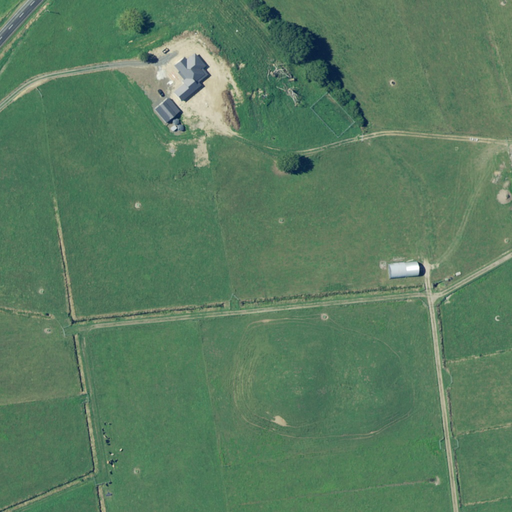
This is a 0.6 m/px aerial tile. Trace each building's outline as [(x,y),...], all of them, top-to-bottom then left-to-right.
[(191,61),(187,51),(167,59),(177,84),(202,75),(196,60),(191,61)] [(152,89),(156,100),(151,101),(155,114),(175,106),(171,94),(166,96),(162,86),(152,89)] [(222,90),(207,95),(211,107),(217,105),(216,100),(224,97),(222,90)] [(205,139),(203,128),(182,131),(183,143),(205,139)] [(404,277),(403,262),(388,263),(389,278),(404,277)]
